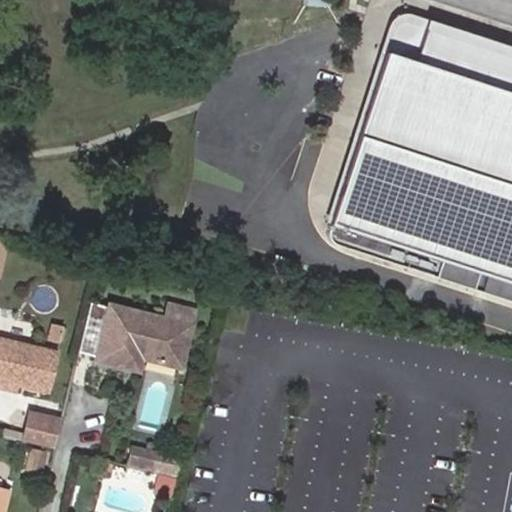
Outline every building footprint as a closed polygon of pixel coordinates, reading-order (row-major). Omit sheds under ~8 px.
[(396,47),(344,228),(424,251),(423,253),(445,259),(440,276),(483,288),(483,289),(511,297),(511,44),(397,12),(388,45),(396,47)] [(127,364),(137,366),(175,375),(190,312),(162,305),(158,322),(103,309),(90,366),(125,374),(127,364)] [(48,321),(45,338),(56,341),(60,324),(48,321)] [(0,381),(44,391),(53,347),(0,335),(0,381)] [(135,376),(137,366),(127,364),(125,374),(135,376)] [(45,444),(52,414),(20,406),(13,437),(45,444)] [(121,470),(147,477),(152,456),(125,451),(121,470)] [(38,480),(43,457),(25,453),(20,477),(38,480)]
